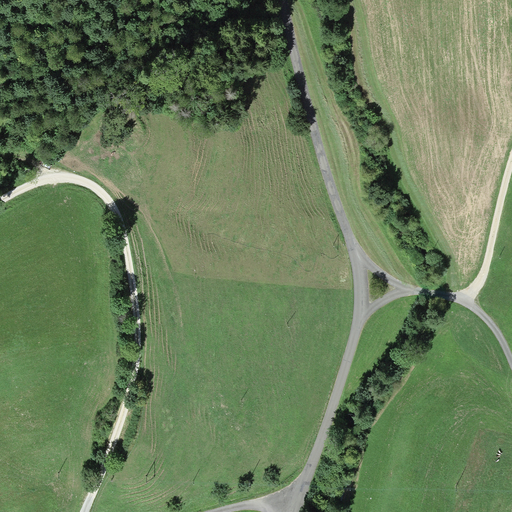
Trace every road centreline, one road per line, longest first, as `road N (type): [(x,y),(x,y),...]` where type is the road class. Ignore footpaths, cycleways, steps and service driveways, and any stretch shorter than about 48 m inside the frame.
road 1 (track): [(279,0),(354,257),(358,307),(338,392),(289,511)]
road 2 (track): [(83,511),(132,380),(133,290),(122,234),(101,193),(72,179),(46,177),(0,202)]
road 3 (track): [(511,364),(487,321),(455,298),(402,289),(354,257)]
road 4 (track): [(455,298),(483,277),(511,156)]
